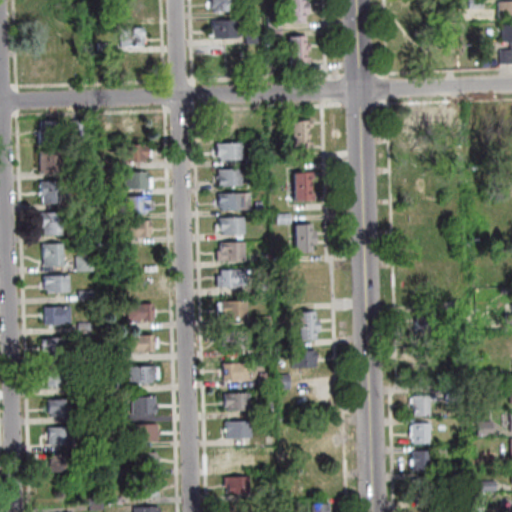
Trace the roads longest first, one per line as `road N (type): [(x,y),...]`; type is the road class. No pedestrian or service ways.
road 1 (residential): [(511,84),(0,102)]
road 2 (tertiary): [(371,511),(355,0)]
road 3 (residential): [(189,511),(173,0)]
road 4 (residential): [(12,511),(0,102)]
